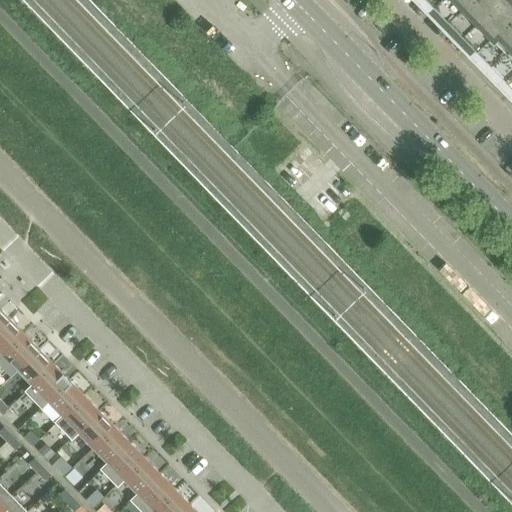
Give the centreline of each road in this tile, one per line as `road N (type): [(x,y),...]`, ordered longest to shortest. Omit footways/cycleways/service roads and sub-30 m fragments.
road 1 (unclassified): [(271,511),(0,233)]
road 2 (secondary): [(291,0),(511,225)]
